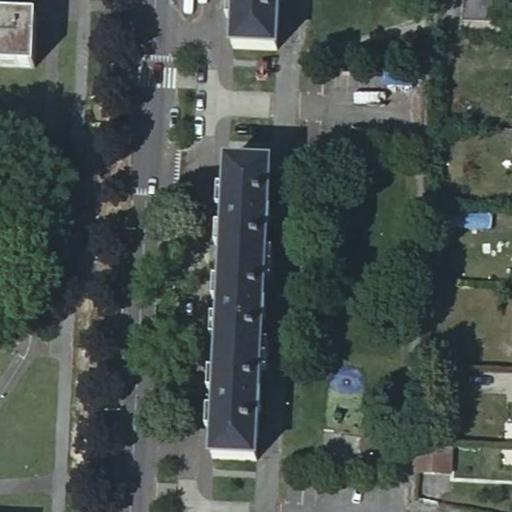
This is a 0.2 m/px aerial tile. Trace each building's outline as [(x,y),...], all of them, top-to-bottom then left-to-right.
[(275,51),(277,0),(231,0),(232,2),(235,2),(232,49),(275,51)] [(463,0),(462,21),(489,22),(490,0),(463,0)] [(0,13),(0,62),(34,64),(37,15),(0,13)] [(256,462),(269,166),(226,164),(224,211),(221,211),(220,228),(224,229),(219,302),(216,301),(216,319),(219,319),(215,393),(211,393),(211,411),(214,411),(212,460),(256,462)] [(415,446),(414,473),(447,475),(448,448),(415,446)]
